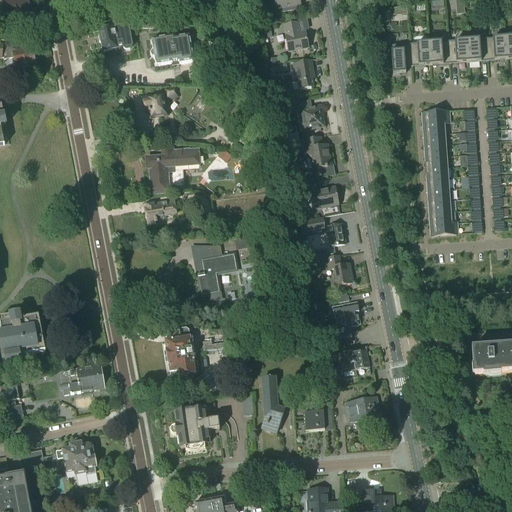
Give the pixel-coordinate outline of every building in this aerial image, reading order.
[(1,0),(1,1),(0,1),(0,13),(2,13),(3,16),(14,13),(14,15),(19,14),(20,19),(29,17),(28,11),(26,0),(1,0)] [(299,0),(274,0),(277,14),(301,10),(299,0)] [(407,16),(407,7),(399,8),(399,16),(407,16)] [(141,20),(140,29),(155,29),(156,21),(141,20)] [(298,23),(284,26),(286,37),(285,37),(288,53),(309,49),(306,33),(300,34),(298,23)] [(100,35),(98,38),(99,43),(102,45),(103,52),(115,50),(115,47),(122,45),(123,49),(126,51),(130,50),(132,47),(128,25),(111,28),(110,25),(98,28),(100,35)] [(270,27),(261,28),(264,45),(271,44),(270,38),(272,37),(270,27)] [(152,49),(150,53),(151,56),(154,58),(156,67),(179,62),(179,65),(195,62),(190,36),(176,39),(175,36),(151,41),(152,49)] [(505,38),(486,39),(487,62),(506,61),(505,38)] [(486,39),(467,41),(469,64),(487,62),(486,39)] [(467,41),(448,42),(450,65),(469,64),(467,41)] [(448,42),(429,44),(431,67),(450,65),(448,42)] [(429,44),(410,45),(412,68),(431,67),(429,44)] [(0,45),(0,58),(3,59),(4,60),(14,58),(16,68),(20,67),(21,73),(32,70),(31,65),(33,64),(37,62),(36,58),(32,55),(32,50),(14,54),(13,47),(5,49),(5,46),(0,45)] [(410,45),(391,46),(393,75),(406,74),(405,68),(412,68),(410,45)] [(311,61),(294,64),(299,91),(314,89),(313,80),(315,80),(311,61)] [(271,75),(288,72),(287,65),(270,68),(271,75)] [(176,90),(166,91),(168,99),(177,97),(177,95),(181,94),(182,102),(190,103),(197,89),(197,85),(180,88),(180,91),(176,92),(176,90)] [(163,97),(144,101),(146,112),(148,112),(149,114),(150,114),(151,118),(166,115),(163,97)] [(204,111),(209,105),(202,99),(197,105),(204,111)] [(320,108),(300,112),(304,131),(324,127),(320,108)] [(448,125),(447,113),(423,115),(424,126),(444,125),(448,125)] [(0,156),(8,155),(4,131),(9,130),(6,114),(0,115),(0,156)] [(445,136),(444,125),(424,126),(425,138),(445,136)] [(446,147),(445,136),(425,138),(426,149),(446,147)] [(321,138),(304,141),(307,157),(311,156),(313,170),(331,167),(328,147),(323,148),(321,138)] [(446,159),(446,147),(426,149),(427,160),(446,159)] [(160,159),(147,160),(147,169),(150,169),(151,185),(151,195),(176,193),(174,167),(198,166),(197,156),(192,156),(192,154),(189,154),(188,152),(172,153),(172,150),(159,150),(160,159)] [(224,151),(219,157),(227,163),(232,157),(224,151)] [(447,170),(446,159),(427,160),(427,165),(425,165),(425,171),(447,170)] [(448,180),(447,170),(425,171),(426,177),(428,177),(428,182),(448,180)] [(449,191),(448,180),(428,182),(429,193),(449,192),(449,191)] [(335,188),(312,192),(316,210),(338,206),(335,188)] [(452,203),(451,191),(449,191),(449,192),(429,193),(430,205),(450,203),(452,203)] [(154,204),(144,206),(148,226),(156,225),(155,222),(159,222),(158,219),(177,215),(175,207),(176,207),(175,202),(154,206),(154,204)] [(450,214),(450,203),(430,205),(431,216),(450,215),(450,214)] [(455,213),(450,214),(450,215),(431,216),(431,227),(455,226),(456,226),(455,213)] [(323,219),(300,224),(302,235),(322,232),(322,235),(328,234),(330,248),(346,245),(342,225),(327,229),(327,230),(325,230),(323,219)] [(456,236),(455,226),(431,227),(432,238),(456,236)] [(250,236),(235,239),(237,251),(252,248),(250,236)] [(211,250),(197,252),(199,263),(202,263),(204,275),(198,276),(201,297),(220,294),(216,276),(237,272),(234,256),(221,259),(221,261),(214,263),(211,250)] [(339,257),(322,260),(324,272),(334,270),(337,288),(353,285),(349,265),(341,266),(339,257)] [(357,304),(332,309),(334,318),(335,317),(338,330),(339,330),(340,338),(349,336),(347,328),(359,326),(357,313),(359,313),(357,304)] [(0,364),(2,374),(24,370),(22,363),(50,358),(45,325),(49,324),(47,313),(21,318),(21,315),(0,318),(0,364)] [(172,342),(165,343),(167,352),(166,352),(167,359),(192,355),(225,350),(224,344),(204,347),(204,345),(191,347),(188,332),(186,330),(180,331),(179,333),(171,334),(172,342)] [(326,333),(319,335),(320,341),(327,340),(326,333)] [(498,348),(471,350),(473,376),(511,372),(511,342),(498,344),(498,348)] [(234,351),(222,352),(223,362),(235,361),(234,351)] [(352,352),(337,355),(341,375),(370,369),(366,352),(353,355),(352,352)] [(192,355),(167,359),(168,365),(169,365),(171,379),(195,375),(193,364),(200,363),(200,357),(193,358),(192,355)] [(67,374),(52,376),(56,398),(70,396),(81,394),(80,394),(104,390),(100,367),(87,369),(87,367),(82,368),(82,370),(69,372),(70,378),(67,378),(67,374)] [(38,375),(29,376),(30,383),(39,381),(38,375)] [(274,379),(263,380),(265,417),(269,418),(265,431),(276,434),(284,412),(277,409),(274,379)] [(16,383),(0,386),(0,392),(2,403),(7,402),(11,422),(23,419),(21,406),(16,407),(15,401),(19,400),(16,383)] [(252,396),(242,397),(243,417),(253,417),(252,396)] [(371,399),(346,404),(350,424),(379,418),(377,405),(372,406),(371,399)] [(323,413),(304,414),(305,433),(333,431),(332,409),(322,410),(323,413)] [(176,416),(175,416),(176,426),(177,438),(179,448),(180,449),(209,445),(207,433),(219,431),(218,421),(206,423),(204,411),(176,415),(176,416)] [(62,452),(56,453),(56,456),(57,460),(57,461),(64,460),(65,462),(62,463),(65,474),(75,472),(75,475),(85,473),(86,476),(96,474),(95,468),(92,450),(93,449),(93,448),(93,447),(93,446),(92,446),(92,445),(91,445),(90,444),(89,445),(88,445),(87,445),(87,446),(81,447),(81,444),(70,446),(70,450),(62,451),(62,452)] [(43,462),(57,460),(56,456),(54,456),(54,457),(42,459),(41,452),(27,455),(18,456),(21,469),(29,467),(29,469),(44,466),(43,462)] [(18,456),(12,458),(14,470),(21,469),(18,456)] [(30,511),(24,477),(0,481),(0,511),(30,511)] [(327,491),(307,493),(308,511),(342,511),(342,503),(328,504),(327,491)] [(374,491),(362,492),(363,511),(370,511),(381,511),(380,511),(393,511),(392,496),(374,498),(374,491)] [(224,499),(194,505),(195,511),(237,511),(236,505),(225,507),(224,499)]
